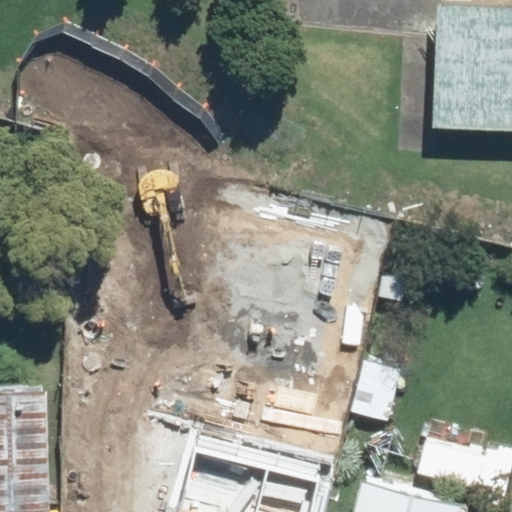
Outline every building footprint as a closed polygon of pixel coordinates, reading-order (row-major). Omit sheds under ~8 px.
[(511,0),(445,0),(441,133),(511,135),(511,0)] [(153,215),(138,293),(215,308),(230,230),(153,215)] [(127,329),(98,329),(98,394),(127,394),(127,329)] [(0,389),(0,509),(44,508),(39,388),(0,389)] [(187,510),(195,511),(316,511),(329,466),(208,433),(187,510)] [(510,445),(479,437),(476,450),(423,437),(414,473),(467,486),(464,500),(495,507),(510,445)] [(447,511),(450,502),(351,477),(341,511),(447,511)]
